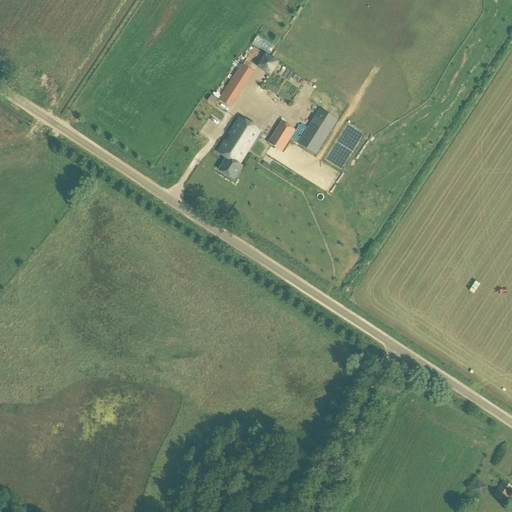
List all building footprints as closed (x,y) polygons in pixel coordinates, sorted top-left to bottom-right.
[(280,86),(285,80),(278,75),(274,81),(280,86)] [(338,95),(350,99),(353,91),(341,86),(338,95)] [(329,104),(335,107),(341,95),(335,92),(329,104)] [(222,95),(218,100),(231,108),(234,103),(222,95)] [(263,109),(268,101),(259,96),(255,104),(263,109)] [(335,108),(343,113),(350,102),(342,97),(335,108)] [(322,106),(300,142),(318,153),(340,117),(322,106)] [(237,119),(217,150),(226,156),(218,169),(234,179),(243,165),(240,162),(259,133),(237,119)] [(280,128),(271,143),(283,151),(297,128),(283,119),(278,126),(280,128)] [(273,161),(258,191),(272,198),(269,203),(289,213),(309,172),(285,159),(282,166),(273,161)] [(482,497),(488,488),(478,481),(472,491),(482,497)] [(505,503),(511,492),(511,487),(502,482),(493,496),(505,503)]
